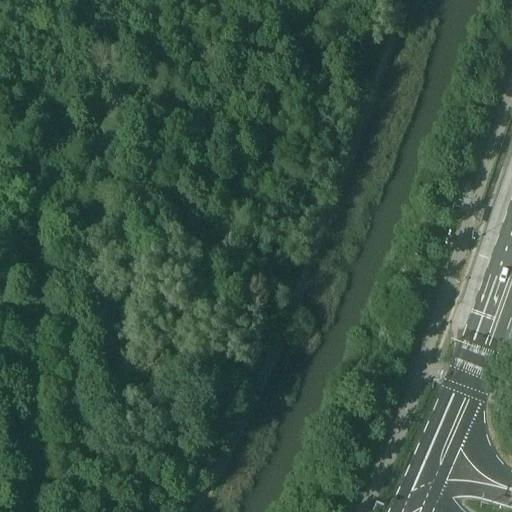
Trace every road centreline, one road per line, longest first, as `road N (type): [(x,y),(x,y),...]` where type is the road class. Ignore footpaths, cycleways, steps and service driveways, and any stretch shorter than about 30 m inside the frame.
road 1 (unknown): [(395,0),(395,28),(264,365),(195,511)]
road 2 (secondary): [(511,255),(435,455)]
